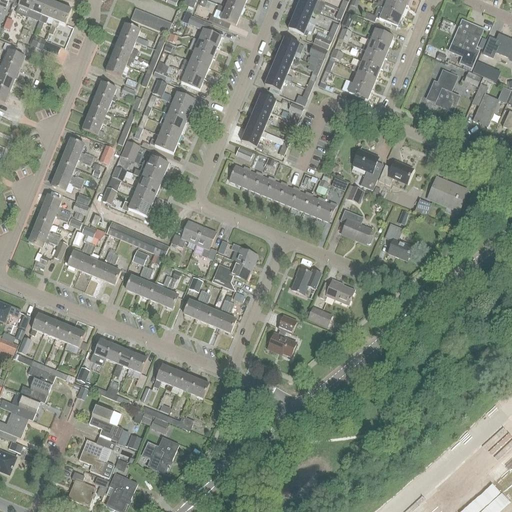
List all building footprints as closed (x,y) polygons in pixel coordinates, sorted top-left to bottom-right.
[(35,0),(21,0),(15,0),(11,11),(16,13),(13,20),(17,22),(20,15),(21,15),(23,9),(30,12),(35,0)] [(48,2),(44,0),(35,0),(30,12),(28,18),(26,25),(30,27),(33,19),(35,14),(42,17),(48,2)] [(197,0),(191,0),(188,8),(193,10),(197,0)] [(222,0),(228,2),(226,9),(241,16),(246,4),(236,0),(222,0)] [(317,0),(300,0),(298,7),(314,13),(318,2),(319,1),(317,0)] [(402,18),(407,7),(389,0),(387,0),(386,5),(379,2),(377,7),(380,9),(402,18)] [(48,19),(54,21),(60,6),(48,2),(42,17),(40,23),(39,23),(36,29),(41,31),(44,25),(45,25),(48,19)] [(343,2),(339,11),(344,13),(348,4),(343,2)] [(72,11),(60,6),(54,21),(51,27),(48,34),(52,36),(56,29),(55,29),(57,29),(59,23),(66,26),(72,11)] [(236,28),(241,16),(226,9),(225,10),(219,7),(217,11),(224,14),(221,21),(214,18),(211,24),(228,31),(230,25),(236,28)] [(293,18),(294,19),(309,25),(314,13),(298,7),(293,18)] [(374,17),(366,14),(364,20),(374,24),(376,20),(398,29),(402,18),(380,9),(378,14),(376,13),(374,17)] [(136,24),(140,12),(135,10),(131,22),(136,24)] [(340,22),(344,13),(339,11),(335,20),(340,22)] [(141,26),(146,14),(140,12),(136,24),(141,26)] [(151,16),(146,14),(141,26),(146,28),(151,16)] [(346,15),(342,27),(343,30),(342,31),(347,33),(353,18),(346,15)] [(151,30),(156,18),(151,16),(146,28),(151,30)] [(156,18),(151,30),(157,32),(161,21),(156,18)] [(201,31),(205,23),(191,18),(188,26),(201,31)] [(309,25),(294,19),(293,18),(288,30),(307,38),(309,33),(311,34),(314,27),(309,25)] [(162,34),(166,23),(161,21),(157,32),(162,34)] [(7,22),(4,40),(16,42),(19,24),(7,22)] [(475,51),(481,38),(474,36),(477,28),(462,22),(449,53),(462,58),(459,65),(472,70),(479,53),(475,51)] [(166,23),(162,34),(167,36),(171,25),(166,23)] [(141,32),(125,25),(120,38),(136,44),(141,32)] [(333,25),(330,33),(335,36),(338,27),(333,25)] [(367,41),(371,42),(389,49),(394,39),(389,37),(391,33),(377,27),(373,37),(369,36),(367,41)] [(222,39),(210,34),(204,31),(199,42),(218,50),(222,39)] [(338,42),(342,44),(347,46),(351,35),(347,33),(342,31),(338,42)] [(318,37),(315,45),(329,50),(335,36),(330,33),(327,40),(318,37)] [(511,58),(511,41),(499,36),(496,42),(490,39),(483,56),(493,60),(496,54),(510,60),(511,59),(511,58)] [(45,41),(34,37),(30,47),(41,51),(45,41)] [(120,38),(115,49),(131,56),(136,58),(138,53),(133,50),(136,44),(120,38)] [(280,50),(296,56),(295,59),(300,61),(302,55),(297,53),(300,46),(285,39),(280,50)] [(160,40),(155,51),(161,53),(165,42),(160,40)] [(218,50),(199,42),(195,52),(213,60),(218,50)] [(342,44),(338,42),(334,52),(338,53),(342,44)] [(366,53),(385,60),(389,49),(371,42),(368,48),(365,46),(363,51),(366,53)] [(58,57),(61,49),(46,43),(43,51),(58,57)] [(173,48),(167,45),(164,51),(170,54),(173,48)] [(324,60),(327,53),(313,46),(308,56),(318,60),(316,67),(321,69),(324,60)] [(115,49),(111,61),(126,67),(131,56),(115,49)] [(291,67),(295,59),(296,56),(280,50),(276,61),(291,67)] [(156,65),(161,53),(155,51),(151,63),(156,65)] [(25,58),(9,52),(4,63),(20,70),(25,58)] [(195,52),(190,63),(209,71),(213,60),(195,52)] [(334,52),(329,62),(334,64),(335,61),(340,63),(343,56),(338,53),(334,52)] [(385,60),(366,53),(362,63),(381,71),(385,60)] [(170,67),(174,58),(172,57),(168,56),(164,65),(170,67)] [(123,74),(126,67),(111,61),(106,73),(125,80),(127,75),(123,74)] [(291,67),(276,61),(270,74),(285,81),(291,83),(293,79),(287,77),(291,67)] [(330,75),(334,64),(329,62),(325,73),(330,75)] [(4,63),(0,74),(0,75),(15,82),(20,70),(4,63)] [(151,63),(145,76),(151,78),(156,65),(151,63)] [(161,73),(166,75),(170,67),(164,65),(158,63),(156,71),(161,73)] [(204,81),(209,71),(190,63),(186,73),(204,81)] [(352,72),(358,74),(376,81),(381,71),(362,63),(360,69),(354,67),(352,72)] [(317,78),(321,69),(316,67),(312,76),(317,78)] [(486,67),(482,78),(496,84),(501,73),(486,67)] [(161,73),(156,71),(153,77),(166,82),(168,76),(166,75),(161,73)] [(200,92),(204,81),(186,73),(183,79),(179,78),(177,83),(200,92)] [(325,85),(330,75),(325,73),(321,83),(325,85)] [(434,84),(427,101),(442,107),(441,109),(453,114),(459,99),(450,95),(457,79),(443,73),(438,85),(434,84)] [(464,83),(477,89),(481,79),(468,73),(464,83)] [(285,81),(270,74),(265,87),(280,93),(285,81)] [(376,81),(358,74),(354,84),(372,92),(376,81)] [(15,82),(0,75),(0,89),(10,93),(15,82)] [(145,76),(141,87),(146,89),(151,78),(145,76)] [(139,84),(127,80),(125,86),(136,91),(139,84)] [(311,92),(314,84),(309,81),(306,90),(311,92)] [(158,82),(152,94),(162,99),(167,86),(158,82)] [(101,84),(97,96),(112,102),(112,103),(115,104),(117,98),(114,97),(117,90),(101,84)] [(368,103),(372,92),(354,84),(349,95),(368,103)] [(480,88),(472,105),(479,108),(473,123),(488,129),(500,101),(486,95),(488,91),(489,88),(481,85),(480,88)] [(10,93),(0,89),(0,103),(5,105),(10,93)] [(122,95),(132,99),(135,93),(124,89),(122,95)] [(503,89),(501,95),(508,98),(511,93),(503,89)] [(307,102),(311,92),(306,90),(302,100),(307,102)] [(173,105),(191,113),(196,102),(184,97),(177,94),(175,100),(170,99),(168,103),(173,105)] [(186,94),(184,97),(196,102),(197,98),(186,94)] [(112,103),(112,102),(97,96),(92,108),(107,114),(112,103)] [(276,102),(261,96),(256,107),(272,114),(276,102)] [(151,97),(147,107),(152,109),(156,99),(151,97)] [(137,112),(141,101),(136,99),(132,110),(137,112)] [(187,123),(191,113),(173,105),(170,111),(165,108),(163,113),(168,116),(187,123)] [(289,112),(296,114),(292,123),(297,125),(301,117),(304,110),(292,105),(289,112)] [(147,120),(152,109),(147,107),(143,118),(147,120)] [(268,121),(272,114),(256,107),(251,119),(267,126),(270,127),(272,123),(268,121)] [(105,121),(107,114),(92,108),(87,119),(103,126),(102,126),(106,128),(108,122),(105,121)] [(132,110),(127,122),(132,124),(137,112),(132,110)] [(182,135),(187,123),(168,116),(166,122),(162,120),(160,125),(164,126),(164,127),(182,135)] [(147,120),(143,118),(138,128),(143,130),(147,120)] [(102,126),(103,126),(87,119),(82,131),(103,139),(105,134),(100,132),(102,126)] [(267,126),(251,119),(246,131),(262,138),(267,126)] [(127,135),(132,124),(127,122),(122,133),(127,135)] [(293,135),(297,125),(292,123),(288,132),(293,135)] [(164,127),(159,137),(178,145),(182,135),(164,127)] [(138,141),(143,130),(138,128),(134,139),(138,141)] [(257,149),(262,151),(264,147),(259,145),(262,138),(246,131),(241,143),(257,149)] [(123,148),(127,135),(122,133),(117,146),(123,148)] [(174,156),(178,145),(159,137),(157,143),(152,141),(150,146),(155,148),(174,156)] [(286,138),(282,147),(287,149),(291,140),(286,138)] [(85,157),(81,155),(85,146),(71,141),(67,153),(93,163),(94,159),(86,155),(85,157)] [(121,158),(134,163),(141,149),(127,143),(121,158)] [(109,147),(104,164),(109,166),(114,149),(109,147)] [(287,149),(282,147),(278,156),(283,158),(287,149)] [(239,149),(236,157),(249,163),(253,154),(239,149)] [(360,152),(353,167),(367,172),(361,186),(360,186),(360,187),(373,192),(380,176),(373,173),(378,159),(360,152)] [(91,168),(93,163),(67,153),(62,165),(75,170),(79,162),(82,163),(82,164),(91,168)] [(120,158),(116,168),(125,172),(130,161),(120,158)] [(142,167),(146,169),(165,176),(169,165),(151,158),(148,164),(144,162),(142,167)] [(272,169),(274,163),(268,160),(266,166),(272,169)] [(413,171),(395,163),(392,171),(385,168),(379,183),(390,187),(393,180),(407,185),(413,171)] [(62,165),(56,178),(83,187),(85,182),(76,179),(76,180),(72,178),(75,170),(62,165)] [(242,188),(249,172),(250,173),(251,171),(244,168),(243,170),(236,167),(229,183),(242,188)] [(125,172),(116,168),(111,179),(112,179),(121,183),(123,183),(127,173),(125,172)] [(146,169),(142,179),(161,187),(165,176),(146,169)] [(242,188),(254,193),(261,178),(262,178),(263,176),(257,173),(256,176),(250,173),(249,172),(242,188)] [(69,185),(73,186),(72,188),(81,191),(83,187),(56,178),(52,188),(66,193),(69,185)] [(268,181),(262,178),(261,178),(254,193),(267,199),(273,183),(275,183),(276,181),(269,178),(268,181)] [(305,178),(303,185),(308,187),(311,180),(305,178)] [(118,190),(121,183),(112,179),(108,187),(118,190)] [(156,197),(161,187),(142,179),(138,190),(156,197)] [(335,180),(332,188),(344,193),(347,185),(335,180)] [(431,194),(437,196),(434,202),(459,212),(467,192),(437,180),(431,194)] [(318,193),(327,196),(332,184),(323,181),(318,193)] [(275,183),(273,183),(267,199),(279,204),(286,188),(287,188),(288,186),(281,183),(281,186),(275,183)] [(287,188),(286,188),(279,204),(291,209),(298,193),(300,193),(300,191),(294,188),(293,191),(287,188)] [(353,188),(352,192),(348,201),(355,203),(357,197),(361,198),(363,192),(353,188)] [(113,201),(116,193),(107,189),(103,200),(107,202),(109,199),(113,201)] [(156,197),(138,190),(133,200),(152,208),(156,197)] [(304,214),(311,198),(312,198),(313,196),(306,194),(305,196),(299,193),(300,193),(298,193),(291,209),(304,214)] [(88,207),(91,201),(79,196),(76,203),(88,207)] [(44,209),(70,220),(72,215),(59,210),(62,203),(49,197),(44,209)] [(312,199),(312,198),(311,198),(304,214),(317,219),(323,203),(324,203),(325,201),(319,199),(318,201),(312,199)] [(128,211),(147,219),(152,208),(133,200),(131,206),(125,203),(123,210),(128,213),(128,211)] [(427,217),(431,206),(420,201),(415,212),(427,217)] [(323,203),(317,219),(329,224),(335,209),(336,209),(338,206),(331,204),(330,206),(324,204),(324,203),(323,203)] [(76,204),(75,206),(73,212),(86,217),(88,211),(89,209),(76,204)] [(68,224),(70,220),(44,209),(39,221),(52,226),(56,218),(60,219),(59,221),(68,224)] [(372,232),(360,227),(363,219),(345,212),(341,223),(346,225),(342,236),(366,246),(366,245),(369,246),(371,245),(373,239),(372,237),(370,236),(372,232)] [(402,213),(398,224),(404,227),(408,215),(402,213)] [(97,229),(100,219),(95,217),(91,226),(97,229)] [(80,231),(82,225),(71,220),(68,227),(80,231)] [(49,235),(52,226),(39,221),(34,233),(60,243),(62,238),(53,235),(53,236),(49,235)] [(195,246),(196,244),(203,228),(189,223),(182,239),(175,236),(171,245),(182,250),(186,242),(195,246)] [(112,237),(117,226),(111,224),(107,235),(112,237)] [(118,240),(123,229),(117,226),(112,237),(118,240)] [(391,226),(385,240),(393,243),(389,255),(407,262),(412,248),(398,243),(403,231),(391,226)] [(74,254),(68,267),(80,272),(90,246),(91,246),(93,240),(93,239),(96,232),(85,227),(82,234),(86,236),(83,243),(86,245),(83,253),(84,254),(83,258),(74,254)] [(211,251),(210,250),(216,234),(203,228),(196,244),(195,246),(205,250),(201,258),(207,260),(211,251)] [(123,229),(118,240),(124,242),(129,231),(123,229)] [(130,245),(134,234),(129,231),(124,242),(130,245)] [(53,259),(61,262),(68,246),(60,243),(34,233),(29,244),(43,250),(45,244),(49,246),(50,244),(58,247),(53,259)] [(135,247),(140,236),(134,234),(130,245),(135,247)] [(140,236),(135,247),(141,250),(146,239),(140,236)] [(90,246),(80,272),(93,278),(99,264),(97,264),(99,258),(93,255),(96,248),(95,248),(99,241),(93,239),(93,240),(91,246),(90,246)] [(147,252),(152,241),(146,239),(141,250),(147,252)] [(147,252),(153,255),(157,244),(152,241),(147,252)] [(223,256),(228,245),(222,243),(217,254),(223,256)] [(158,257),(163,246),(157,244),(153,255),(158,257)] [(242,251),(243,249),(234,245),(231,251),(239,254),(236,263),(253,270),(258,257),(242,251)] [(163,246),(158,257),(164,260),(169,249),(163,246)] [(211,251),(207,260),(213,262),(216,253),(211,251)] [(144,268),(148,256),(137,252),(132,263),(144,268)] [(115,256),(110,254),(106,263),(107,264),(106,267),(99,264),(93,278),(103,282),(115,256)] [(119,258),(115,256),(103,282),(115,287),(121,274),(112,270),(114,266),(115,267),(119,258)] [(162,259),(155,256),(151,264),(159,267),(162,259)] [(39,263),(45,266),(48,260),(42,257),(39,263)] [(248,283),(253,270),(236,263),(232,272),(224,268),(224,269),(219,267),(215,278),(231,285),(234,277),(248,283)] [(162,272),(170,275),(172,270),(164,267),(162,272)] [(140,282),(132,278),(126,292),(138,296),(149,271),(144,269),(141,278),(142,278),(140,282)] [(296,278),(297,278),(291,291),(304,297),(308,288),(315,290),(321,275),(312,272),(311,275),(299,270),(296,278)] [(138,296),(149,301),(155,288),(147,285),(149,281),(150,281),(154,273),(149,271),(138,296)] [(164,292),(155,288),(149,301),(161,306),(172,280),(168,279),(164,287),(165,288),(164,292)] [(193,279),(189,290),(199,294),(203,283),(193,279)] [(177,282),(172,280),(161,306),(173,311),(179,298),(170,294),(172,291),(173,291),(177,282)] [(339,285),(339,284),(332,282),(331,286),(325,284),(319,299),(325,302),(326,298),(349,307),(355,292),(339,285)] [(184,316),(196,320),(206,295),(202,293),(199,302),(200,302),(198,306),(190,302),(184,316)] [(208,305),(211,297),(206,295),(196,320),(207,325),(212,312),(205,309),(206,305),(208,305)] [(233,301),(243,305),(245,299),(236,295),(233,301)] [(18,319),(21,312),(0,302),(0,322),(6,325),(10,316),(18,319)] [(221,316),(212,312),(207,325),(219,330),(230,304),(225,302),(222,311),(223,312),(221,316)] [(231,335),(236,322),(228,318),(229,315),(231,315),(234,306),(230,304),(219,330),(231,335)] [(308,321),(328,330),(333,316),(313,308),(308,321)] [(305,311),(299,313),(301,320),(307,317),(305,311)] [(37,333),(44,336),(51,320),(39,315),(30,336),(35,338),(37,333)] [(31,318),(25,316),(19,328),(26,331),(31,318)] [(297,323),(284,317),(278,330),(280,331),(278,337),(274,335),(268,351),(276,354),(277,352),(291,358),(297,344),(284,339),(286,334),(292,336),(296,327),(297,323)] [(44,336),(56,341),(62,325),(51,320),(44,336)] [(56,341),(68,345),(74,330),(62,325),(56,341)] [(19,330),(15,339),(21,342),(25,333),(19,330)] [(86,335),(74,330),(68,345),(80,350),(82,343),(86,335)] [(18,353),(26,356),(32,342),(24,339),(18,353)] [(0,350),(14,357),(17,349),(0,341),(0,350)] [(99,358),(106,361),(113,346),(101,341),(92,361),(97,363),(99,358)] [(82,343),(80,350),(85,352),(88,346),(82,343)] [(118,366),(124,351),(113,346),(106,361),(118,366)] [(129,371),(136,356),(124,351),(118,366),(113,377),(118,379),(123,368),(129,371)] [(129,371),(128,374),(133,376),(134,373),(141,376),(148,360),(136,356),(129,371)] [(19,363),(31,368),(33,363),(21,358),(19,363)] [(40,371),(43,367),(33,363),(31,368),(40,371)] [(40,371),(55,377),(57,373),(43,367),(40,371)] [(156,382),(168,387),(174,371),(163,367),(156,382)] [(23,388),(20,395),(45,405),(56,378),(31,368),(28,376),(35,379),(31,391),(23,388)] [(82,369),(77,381),(84,384),(89,372),(82,369)] [(180,392),(186,376),(174,371),(168,387),(166,391),(171,393),(173,389),(179,391),(180,392)] [(65,382),(67,377),(57,373),(55,377),(65,382)] [(186,376),(180,392),(179,391),(177,397),(181,399),(183,393),(191,396),(191,397),(198,381),(186,376)] [(203,402),(210,386),(198,381),(191,397),(191,396),(190,399),(195,401),(196,398),(203,402)] [(109,387),(107,393),(105,398),(117,402),(119,398),(116,396),(118,391),(109,387)] [(93,393),(105,398),(107,393),(95,388),(93,393)] [(147,405),(153,392),(147,390),(142,403),(147,405)] [(45,405),(20,395),(24,397),(19,409),(3,402),(0,409),(8,413),(33,422),(41,404),(45,405)] [(129,402),(119,398),(117,402),(127,407),(129,402)] [(171,415),(174,410),(164,405),(161,411),(171,415)] [(97,406),(89,426),(102,431),(100,436),(111,441),(119,444),(124,432),(123,430),(116,427),(115,428),(109,426),(109,425),(114,412),(97,406)] [(154,418),(157,413),(145,408),(143,413),(154,418)] [(33,423),(33,422),(8,413),(12,414),(7,426),(0,423),(0,437),(6,440),(8,435),(21,440),(29,421),(33,423)] [(154,418),(166,423),(168,418),(157,413),(154,418)] [(182,417),(180,422),(177,427),(190,432),(194,422),(182,417)] [(177,427),(180,422),(168,418),(166,423),(177,427)] [(151,430),(164,436),(169,425),(155,419),(151,430)] [(143,440),(132,436),(127,448),(139,452),(143,440)] [(153,460),(150,467),(164,474),(170,462),(172,463),(180,447),(163,439),(157,451),(148,447),(144,456),(153,460)] [(87,442),(79,462),(92,467),(90,472),(109,480),(114,467),(108,464),(107,465),(106,465),(99,462),(99,461),(104,449),(96,446),(87,442)] [(111,443),(108,450),(114,453),(116,446),(111,443)] [(0,470),(10,474),(16,459),(0,452),(0,470)] [(115,470),(124,473),(127,464),(118,461),(115,470)] [(75,474),(72,480),(76,482),(68,500),(82,506),(83,502),(90,505),(97,490),(82,484),(85,478),(75,474)] [(115,475),(110,488),(116,491),(108,507),(109,507),(108,508),(108,510),(110,511),(109,511),(113,511),(115,511),(115,510),(120,511),(123,511),(128,501),(131,502),(138,486),(115,475)] [(97,479),(95,485),(101,488),(97,496),(102,498),(108,484),(97,479)] [(401,511),(412,504),(403,493),(380,511),(401,511)]
